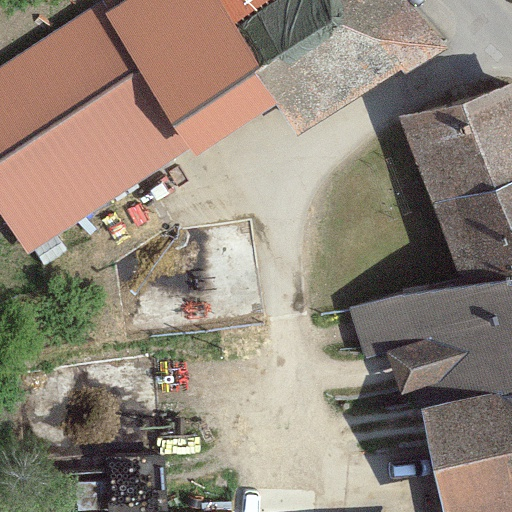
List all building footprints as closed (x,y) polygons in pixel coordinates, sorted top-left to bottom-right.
[(105,0),(0,69),(0,210),(27,251),(190,149),(198,156),(277,106),(215,0),(125,0),(116,6),(112,0),(105,0)] [(406,76),(451,46),(408,0),(356,0),(355,1),(354,0),(215,0),(277,106),(297,136),(402,71),(406,76)] [(511,83),(398,116),(458,278),(511,266),(511,83)] [(511,266),(458,278),(349,309),(367,360),(386,354),(402,396),(511,372),(511,266)] [(511,511),(511,372),(402,396),(424,411),(444,511),(511,511)]
